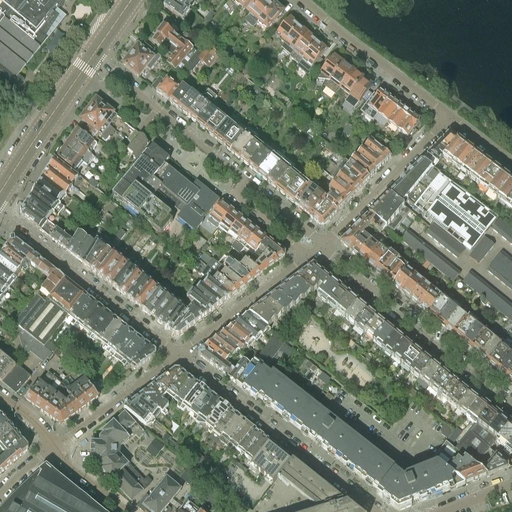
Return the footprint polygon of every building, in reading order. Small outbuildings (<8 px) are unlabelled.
[(45,37),(59,17),(55,14),(65,0),(5,0),(0,7),(0,91),(9,99),(24,79),(19,75),(47,39),(45,37)] [(190,10),(188,9),(175,0),(166,0),(165,2),(167,3),(164,7),(182,20),(190,10)] [(175,0),(188,9),(194,0),(175,0)] [(261,0),(245,0),(240,6),(249,14),(261,0)] [(273,5),(266,0),(261,0),(249,14),(258,22),(273,5)] [(274,4),(273,5),(258,22),(268,30),(283,12),(281,10),(281,9),(278,6),(276,6),(274,4)] [(274,36),(283,44),(300,25),(294,20),(290,17),(286,22),(274,36)] [(208,25),(198,37),(208,45),(213,38),(209,34),(213,30),(208,25)] [(300,25),(283,44),(280,48),(289,56),(292,52),(307,34),(305,32),(306,30),(300,25)] [(192,75),(201,64),(209,71),(220,58),(218,56),(209,49),(206,47),(205,48),(204,50),(185,34),(182,37),(184,38),(181,41),(163,26),(153,40),(173,57),(168,64),(175,70),(187,79),(191,74),(192,75)] [(311,37),(307,34),(292,52),(301,60),(318,40),(312,36),(311,37)] [(324,46),(318,40),(301,60),(311,68),(320,57),(321,58),(328,50),(324,47),(324,46)] [(154,59),(151,57),(155,53),(144,44),(140,48),(138,46),(137,46),(135,47),(133,50),(133,52),(130,55),(146,68),(149,65),(152,68),(157,62),(154,60),(154,59)] [(123,64),(122,65),(139,78),(146,68),(130,55),(127,59),(125,59),(123,62),(123,64)] [(330,82),(344,63),(335,56),(329,63),(328,61),(319,73),(318,80),(330,82)] [(350,67),(344,63),(330,82),(339,88),(352,71),(349,68),(350,67)] [(229,67),(225,72),(232,77),(235,73),(229,67)] [(363,77),(358,73),(357,74),(352,71),(339,88),(349,96),(363,77)] [(369,82),(363,77),(349,96),(359,103),(372,86),(368,83),(369,82)] [(159,79),(152,88),(157,92),(164,83),(159,79)] [(167,79),(164,83),(157,92),(168,102),(169,101),(179,88),(167,79)] [(179,88),(169,101),(173,104),(173,106),(176,108),(178,108),(178,109),(193,92),(183,84),(179,88)] [(193,92),(178,109),(182,112),(183,113),(185,115),(187,116),(202,97),(194,90),(193,92)] [(368,108),(377,115),(390,99),(389,99),(389,97),(386,95),(384,95),(380,92),(368,108)] [(202,97),(187,116),(191,119),(191,121),(194,123),(196,123),(211,104),(202,97)] [(394,103),(390,99),(377,115),(387,123),(399,107),(399,106),(399,104),(396,102),(394,103)] [(117,117),(97,101),(95,102),(93,104),(92,107),(89,111),(106,123),(108,120),(112,123),(117,117)] [(211,104),(196,123),(200,126),(200,128),(203,130),(204,130),(205,130),(220,111),(211,104)] [(404,110),(399,107),(387,123),(397,130),(409,114),(409,112),(406,109),(404,110)] [(296,110),(292,115),(298,119),(302,114),(296,110)] [(110,126),(106,123),(89,111),(87,114),(84,115),(82,118),(82,120),(89,126),(86,129),(96,138),(99,134),(101,136),(107,130),(110,126)] [(220,111),(205,130),(209,133),(209,135),(212,137),(213,137),(214,138),(229,119),(220,111)] [(413,117),(409,114),(397,130),(407,138),(412,132),(413,133),(414,131),(413,130),(419,122),(418,121),(418,119),(415,117),(413,117)] [(300,123),(292,116),(289,119),(297,126),(300,123)] [(229,119),(214,138),(217,141),(217,142),(221,145),(222,144),(223,145),(238,126),(229,119)] [(305,134),(309,130),(300,123),(297,126),(297,127),(305,134)] [(231,153),(246,134),(247,133),(238,126),(223,145),(226,148),(226,149),(229,152),(231,152),(231,153)] [(354,130),(348,126),(342,134),(348,138),(354,130)] [(86,129),(83,133),(78,130),(75,133),(72,134),(69,138),(90,154),(97,144),(94,142),(96,138),(86,129)] [(240,160),(255,142),(259,137),(250,129),(247,133),(246,134),(231,153),(240,160)] [(318,138),(309,130),(305,134),(315,142),(318,138)] [(127,141),(131,145),(140,135),(135,131),(127,141)] [(442,157),(457,137),(450,132),(422,161),(433,169),(442,157)] [(140,135),(131,145),(127,151),(133,155),(131,157),(135,161),(149,144),(146,141),(146,140),(145,138),(143,136),(140,136),(140,135)] [(462,141),(457,137),(442,157),(451,164),(465,146),(461,143),(462,141)] [(90,154),(69,138),(66,142),(67,145),(64,148),(83,164),(85,165),(92,156),(90,154)] [(317,146),(322,141),(318,138),(315,142),(314,143),(317,146)] [(391,158),(372,142),(371,141),(364,149),(364,150),(383,165),(391,158)] [(255,142),(240,160),(249,167),(264,149),(255,142)] [(383,149),(391,155),(395,149),(388,143),(383,149)] [(151,148),(150,147),(147,151),(148,152),(147,153),(147,152),(142,158),(143,158),(112,196),(161,235),(172,221),(169,218),(171,216),(151,200),(156,194),(180,214),(177,218),(194,232),(202,222),(219,200),(197,182),(192,187),(165,165),(169,159),(153,146),(151,148)] [(466,147),(465,146),(451,164),(460,171),(474,153),(470,150),(471,148),(468,146),(466,147)] [(60,155),(58,158),(58,159),(76,173),(83,164),(64,148),(61,149),(59,151),(60,155)] [(264,149),(249,167),(258,175),(273,156),(264,149)] [(364,150),(364,149),(358,156),(357,157),(377,172),(383,165),(364,150)] [(267,182),(282,164),(286,159),(277,151),(273,156),(258,175),(267,182)] [(475,153),(474,153),(460,171),(469,178),(483,160),(479,157),(479,155),(477,153),(475,153)] [(357,157),(358,156),(357,156),(350,164),(370,179),(377,172),(357,157)] [(54,159),(48,169),(70,186),(73,183),(78,177),(75,175),(57,161),(54,159)] [(109,160),(105,166),(109,170),(114,164),(109,160)] [(484,160),(483,160),(469,178),(478,184),(492,166),(488,164),(488,162),(486,160),(484,160)] [(498,218),(478,203),(433,169),(422,161),(388,194),(404,207),(408,202),(470,252),(498,218)] [(282,164),(267,182),(276,190),(291,171),(282,164)] [(370,179),(350,164),(343,172),(362,187),(370,179)] [(493,167),(492,166),(478,184),(487,191),(501,173),(497,170),(497,169),(495,167),(493,167)] [(48,169),(42,178),(64,194),(65,195),(69,190),(71,187),(70,186),(48,169)] [(109,176),(117,182),(121,177),(113,171),(109,176)] [(291,171),(276,190),(285,197),(300,179),(291,171)] [(362,187),(343,172),(336,181),(353,196),(362,187)] [(502,174),(501,173),(487,191),(497,198),(511,179),(504,173),(502,174)] [(42,178),(37,187),(37,188),(57,203),(64,194),(42,178)] [(92,179),(89,182),(95,188),(98,184),(92,179)] [(300,179),(285,197),(294,205),(310,186),(300,179)] [(511,195),(511,179),(497,198),(505,205),(511,195)] [(353,196),(336,181),(328,190),(332,194),(345,204),(353,196)] [(310,186),(294,205),(303,212),(319,193),(310,186)] [(57,203),(37,188),(37,187),(31,196),(51,212),(53,214),(55,215),(62,207),(58,204),(57,203)] [(319,193),(303,212),(313,220),(326,203),(328,201),(327,200),(319,193)] [(345,204),(332,194),(327,200),(328,201),(326,203),(337,213),(345,204)] [(404,207),(388,194),(384,199),(400,212),(404,207)] [(31,196),(25,206),(46,222),(53,214),(51,212),(31,196)] [(400,212),(384,199),(376,207),(393,221),(400,212)] [(326,203),(313,220),(320,226),(324,226),(337,213),(326,203)] [(224,207),(221,204),(209,218),(213,221),(213,222),(219,227),(232,212),(231,211),(230,209),(228,207),(226,207),(225,206),(224,207)] [(60,233),(46,222),(25,206),(21,213),(21,216),(54,242),(60,233)] [(393,221),(376,207),(369,214),(385,227),(387,229),(393,221)] [(232,211),(232,212),(219,227),(219,228),(227,235),(241,218),(232,211)] [(101,223),(106,227),(112,218),(106,214),(101,223)] [(385,227),(369,214),(361,222),(369,228),(371,226),(380,233),(385,227)] [(250,225),(241,218),(227,235),(236,242),(250,225)] [(491,230),(500,236),(507,227),(499,220),(491,230)] [(351,249),(366,232),(369,228),(361,222),(341,243),(350,251),(351,249)] [(258,232),(250,225),(236,242),(244,249),(258,232)] [(433,225),(426,234),(432,239),(439,230),(433,225)] [(511,230),(507,227),(500,236),(508,243),(511,237),(511,230)] [(439,230),(432,239),(438,244),(445,236),(439,230)] [(121,231),(116,237),(120,240),(125,234),(121,231)] [(268,239),(258,232),(244,249),(254,257),(268,239)] [(366,232),(351,249),(350,251),(359,258),(374,239),(366,232)] [(401,241),(409,248),(416,239),(408,232),(401,241)] [(72,242),(60,233),(54,242),(66,252),(72,242)] [(78,233),(72,242),(66,252),(74,258),(87,239),(78,233)] [(154,236),(150,241),(155,245),(159,240),(154,236)] [(445,236),(438,244),(445,249),(452,241),(445,236)] [(193,243),(201,249),(205,243),(197,237),(193,243)] [(484,238),(479,245),(488,252),(494,246),(484,238)] [(87,239),(74,258),(82,264),(95,244),(87,239)] [(285,253),(268,239),(254,257),(260,262),(261,263),(268,254),(278,262),(285,257),(285,253)] [(374,239),(359,258),(367,264),(368,263),(382,245),(374,239)] [(425,246),(417,240),(416,239),(409,248),(418,255),(425,246)] [(41,260),(14,240),(11,240),(7,246),(27,262),(31,265),(35,268),(41,260)] [(452,241),(445,249),(451,254),(458,246),(452,241)] [(90,270),(106,250),(96,243),(95,244),(82,264),(90,270)] [(382,245),(368,263),(367,264),(375,271),(390,252),(382,245)] [(488,252),(479,245),(474,251),(483,259),(488,252)] [(27,262),(7,246),(2,254),(20,269),(23,271),(26,267),(28,269),(31,265),(27,262)] [(434,253),(425,246),(418,255),(427,262),(434,253)] [(458,246),(451,254),(458,260),(465,251),(458,246)] [(97,276),(113,256),(106,250),(90,270),(97,276)] [(483,259),(474,251),(469,257),(478,265),(483,259)] [(390,252),(375,271),(384,278),(399,259),(390,252)] [(443,260),(434,253),(427,262),(436,269),(443,260)] [(501,253),(494,262),(500,267),(508,258),(501,253)] [(20,269),(2,254),(0,257),(0,267),(13,278),(20,269)] [(261,263),(260,262),(256,268),(263,274),(278,262),(268,254),(261,263)] [(105,282),(121,262),(113,256),(97,276),(105,282)] [(254,280),(240,269),(224,257),(218,264),(246,286),(254,280)] [(511,265),(511,261),(508,258),(500,267),(506,272),(511,265)] [(399,259),(384,278),(393,285),(406,269),(408,266),(399,259)] [(56,272),(41,260),(35,268),(49,280),(56,272)] [(185,270),(189,264),(184,260),(180,266),(185,270)] [(246,286),(218,264),(213,260),(207,267),(239,292),(246,286)] [(451,267),(443,260),(436,269),(444,276),(451,267)] [(239,292),(207,267),(206,268),(198,261),(194,266),(203,272),(201,275),(210,282),(231,298),(239,292)] [(247,261),(240,269),(254,280),(263,274),(256,268),(247,261)] [(112,287),(128,267),(121,262),(105,282),(112,287)] [(487,271),(493,276),(500,267),(494,262),(487,271)] [(313,265),(311,267),(304,273),(320,286),(323,289),(331,280),(313,265)] [(0,267),(0,282),(7,287),(13,278),(0,267)] [(128,267),(112,287),(119,293),(135,273),(128,267)] [(460,274),(451,267),(444,276),(453,283),(460,274)] [(500,267),(493,276),(499,281),(506,272),(500,267)] [(406,269),(393,285),(402,293),(415,276),(406,269)] [(45,304),(65,279),(56,272),(49,280),(36,296),(45,304)] [(511,276),(506,272),(499,281),(505,287),(511,278),(511,276)] [(135,273),(119,293),(127,299),(143,279),(135,273)] [(320,286),(304,273),(295,280),(311,293),(313,294),(320,286)] [(470,273),(463,283),(471,289),(478,280),(470,273)] [(415,276),(402,293),(411,300),(424,283),(415,276)] [(49,343),(70,316),(86,296),(65,279),(45,304),(36,296),(14,324),(17,326),(13,330),(17,333),(18,333),(24,353),(29,352),(43,363),(51,354),(44,348),(49,343)] [(143,279),(127,299),(134,305),(150,285),(143,279)] [(311,293),(295,280),(286,286),(304,301),(311,293)] [(331,280),(323,289),(317,296),(326,304),(340,287),(331,280)] [(487,287),(478,280),(471,289),(479,296),(487,287)] [(231,298),(210,282),(204,289),(223,304),(231,298)] [(424,283),(411,300),(419,307),(433,290),(424,283)] [(150,285),(134,305),(142,311),(157,291),(150,285)] [(309,305),(304,301),(286,286),(267,300),(284,313),(294,322),(309,305)] [(349,295),(340,287),(326,304),(335,311),(349,295)] [(495,293),(487,287),(479,296),(487,303),(495,293)] [(223,304),(204,289),(202,288),(196,295),(215,310),(223,304)] [(433,290),(419,307),(428,314),(442,298),(433,290)] [(157,291),(142,311),(149,316),(164,296),(157,291)] [(215,310),(196,295),(194,293),(188,300),(190,301),(208,315),(215,310)] [(503,300),(495,293),(487,303),(493,308),(495,309),(503,300)] [(358,302),(349,295),(335,311),(345,319),(358,302)] [(94,302),(86,296),(70,316),(74,319),(71,324),(74,327),(94,302)] [(156,322),(172,302),(164,296),(149,316),(156,322)] [(444,296),(442,298),(428,314),(437,321),(452,303),(444,296)] [(284,313),(267,300),(259,307),(275,320),(277,322),(284,313)] [(511,307),(503,300),(495,309),(498,311),(504,316),(511,307)] [(208,315),(190,301),(187,305),(191,308),(187,314),(185,316),(196,324),(208,315)] [(102,309),(94,302),(74,327),(78,329),(81,325),(86,329),(102,309)] [(172,302),(156,322),(163,328),(179,308),(172,302)] [(367,309),(358,302),(345,319),(353,326),(367,309)] [(452,303),(437,321),(446,328),(461,310),(452,303)] [(275,320),(259,307),(249,314),(268,329),(275,320)] [(179,308),(163,328),(171,334),(185,316),(187,314),(179,308)] [(109,315),(102,309),(86,329),(90,332),(86,336),(90,339),(109,315)] [(377,317),(367,309),(353,326),(363,334),(377,317)] [(461,310),(446,328),(454,335),(469,316),(461,310)] [(249,314),(242,320),(260,334),(262,335),(268,329),(249,314)] [(117,321),(109,315),(90,339),(93,342),(97,337),(102,341),(117,321)] [(185,316),(171,334),(175,337),(179,337),(196,324),(185,316)] [(469,316),(454,335),(463,342),(478,324),(469,316)] [(386,325),(377,317),(363,334),(372,341),(386,325)] [(242,320),(235,325),(253,339),(255,341),(260,334),(242,320)] [(125,327),(117,321),(102,341),(106,344),(102,349),(106,352),(125,327)] [(478,324),(463,342),(471,349),(487,331),(478,324)] [(235,325),(227,331),(245,345),(247,346),(253,339),(235,325)] [(395,332),(386,325),(372,341),(381,349),(395,332)] [(117,353),(133,334),(125,327),(106,352),(103,356),(105,358),(108,354),(112,349),(117,353)] [(219,336),(238,350),(240,352),(245,345),(227,331),(219,336)] [(487,331),(471,349),(480,356),(495,337),(487,331)] [(404,340),(395,332),(381,349),(391,356),(404,340)] [(141,340),(133,334),(117,353),(122,357),(118,361),(121,364),(141,340)] [(331,421),(311,406),(273,376),(271,379),(263,372),(287,341),(277,334),(252,364),(251,363),(250,365),(235,384),(241,389),(243,387),(251,393),(249,395),(256,400),(258,398),(263,402),(265,400),(272,405),(270,407),(282,417),(284,415),(291,420),(289,422),(301,432),(303,430),(309,435),(308,437),(314,442),(317,439),(323,445),(321,447),(378,492),(394,471),(338,426),(337,427),(330,422),(331,421)] [(219,336),(212,342),(230,356),(232,357),(238,350),(219,336)] [(495,337),(480,356),(488,363),(504,344),(495,337)] [(133,366),(149,346),(141,340),(121,364),(118,369),(121,371),(128,362),(133,366)] [(414,348),(404,340),(391,356),(400,364),(414,348)] [(205,347),(220,359),(225,362),(230,356),(212,342),(205,347)] [(49,343),(44,348),(51,354),(52,355),(53,354),(57,349),(49,343)] [(284,344),(280,350),(288,357),(292,350),(284,344)] [(504,344),(488,363),(497,370),(511,351),(504,344)] [(149,346),(133,366),(131,367),(135,370),(155,355),(155,351),(149,346)] [(220,359),(205,347),(199,352),(199,356),(213,367),(220,359)] [(423,355),(414,348),(400,364),(409,372),(423,355)] [(511,351),(497,370),(505,377),(511,368),(511,351)] [(6,359),(0,353),(0,381),(2,383),(16,367),(9,361),(12,358),(9,356),(6,359)] [(432,362),(423,355),(409,372),(418,379),(432,362)] [(235,370),(225,362),(220,359),(213,367),(228,379),(235,370)] [(243,360),(235,370),(228,379),(235,384),(250,365),(243,360)] [(442,371),(432,362),(418,379),(428,387),(442,371)] [(17,366),(16,367),(2,383),(16,395),(31,377),(17,366)] [(169,393),(184,374),(179,370),(175,370),(157,384),(169,393)] [(99,398),(85,380),(73,371),(65,380),(91,403),(99,398)] [(87,375),(81,371),(78,374),(84,379),(87,375)] [(451,378),(442,371),(428,387),(437,394),(451,378)] [(78,413),(91,404),(91,403),(65,380),(61,384),(48,374),(40,383),(49,391),(49,390),(58,397),(58,396),(67,403),(78,413)] [(184,374),(169,393),(165,399),(168,401),(172,397),(176,400),(192,381),(184,374)] [(95,381),(88,375),(88,376),(87,375),(84,379),(85,380),(85,379),(92,385),(95,381)] [(460,385),(451,378),(437,394),(447,402),(460,385)] [(104,386),(96,380),(95,381),(92,385),(100,391),(104,394),(111,389),(106,384),(104,386)] [(192,381),(176,400),(181,404),(177,408),(180,411),(200,387),(192,381)] [(35,408),(49,391),(40,383),(25,401),(35,408)] [(157,384),(148,390),(162,402),(165,399),(169,393),(157,384)] [(469,393),(460,385),(447,402),(456,410),(469,393)] [(192,413),(207,393),(200,387),(180,411),(184,414),(188,409),(192,413)] [(44,414),(58,397),(49,390),(49,391),(35,408),(44,414)] [(148,390),(140,396),(164,415),(166,417),(168,414),(163,410),(167,406),(162,402),(148,390)] [(196,423),(215,399),(207,393),(192,413),(196,416),(193,421),(196,423)] [(479,401),(469,393),(456,410),(466,418),(479,401)] [(53,420),(67,403),(58,396),(58,397),(44,414),(53,420)] [(140,396),(132,403),(153,419),(156,415),(161,419),(164,415),(140,396)] [(207,425),(223,405),(215,399),(196,423),(200,426),(203,422),(207,425)] [(476,426),(489,409),(479,401),(466,418),(473,423),(476,426)] [(63,425),(78,413),(67,403),(53,420),(59,425),(63,425)] [(123,409),(126,412),(144,426),(149,421),(153,425),(156,422),(153,419),(132,403),(123,409)] [(211,436),(231,411),(223,405),(207,425),(211,428),(208,433),(211,436)] [(499,417),(489,409),(476,426),(486,434),(499,417)] [(231,411),(211,436),(215,438),(218,434),(223,437),(239,417),(231,411)] [(143,481),(119,456),(119,449),(135,434),(138,437),(143,433),(125,413),(103,433),(104,435),(101,438),(97,438),(97,444),(91,444),(91,459),(97,459),(96,465),(100,465),(103,469),(101,470),(132,502),(151,484),(151,481),(147,477),(143,481)] [(443,416),(439,420),(444,424),(448,420),(443,416)] [(0,432),(9,425),(2,417),(0,418),(0,432)] [(239,417),(223,437),(228,441),(224,446),(227,448),(246,424),(239,417)] [(509,425),(499,417),(486,434),(495,441),(509,425)] [(246,424),(227,448),(231,451),(234,446),(239,450),(254,430),(246,424)] [(0,446),(16,433),(9,425),(0,432),(0,446)] [(511,440),(511,427),(509,425),(495,441),(496,441),(495,443),(504,450),(511,440)] [(452,432),(444,426),(440,431),(441,435),(446,439),(452,432)] [(456,429),(446,442),(451,446),(461,433),(456,429)] [(254,430),(239,450),(237,451),(240,454),(242,452),(246,456),(262,436),(254,430)] [(16,433),(0,446),(0,449),(6,456),(23,442),(16,433)] [(262,436),(246,456),(245,457),(248,460),(250,459),(254,462),(270,442),(262,436)] [(155,439),(145,451),(155,459),(165,447),(155,439)] [(28,447),(23,442),(6,456),(12,464),(28,451),(28,450),(29,448),(28,447)] [(254,462),(251,466),(258,472),(263,476),(266,479),(267,479),(272,483),(273,484),(274,484),(279,477),(293,460),(291,459),(286,455),(284,453),(270,442),(254,462)] [(466,458),(451,446),(446,442),(432,459),(441,466),(440,466),(465,485),(487,476),(483,473),(476,467),(466,458)] [(0,475),(12,464),(6,456),(0,461),(0,475)] [(505,469),(508,465),(498,458),(496,456),(483,473),(487,476),(505,469)] [(357,511),(347,504),(344,505),(343,500),(293,460),(279,477),(274,484),(252,511),(251,511),(250,510),(248,511),(357,511)] [(103,511),(69,484),(46,466),(39,472),(23,486),(3,507),(0,510),(0,511),(103,511)] [(189,466),(179,479),(190,487),(199,474),(189,466)] [(435,497),(465,485),(440,466),(409,478),(410,481),(406,482),(408,486),(404,488),(402,483),(403,482),(393,474),(395,472),(394,471),(378,492),(376,494),(398,511),(411,506),(410,503),(418,500),(419,503),(427,500),(426,498),(434,494),(435,497)] [(208,471),(205,476),(213,482),(216,477),(208,471)] [(168,507),(181,490),(167,478),(150,498),(147,495),(136,507),(142,511),(144,511),(145,511),(144,511),(168,511),(171,509),(168,507)] [(178,511),(200,511),(187,502),(178,511)]
